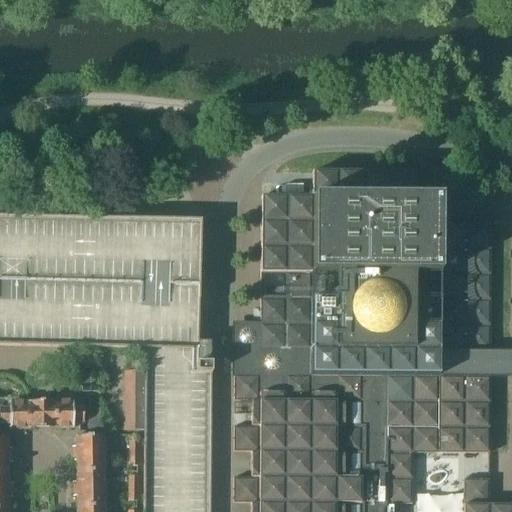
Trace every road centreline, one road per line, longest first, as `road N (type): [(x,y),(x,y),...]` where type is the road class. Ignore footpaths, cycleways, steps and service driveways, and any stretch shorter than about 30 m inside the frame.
road 1 (unknown): [(168,254),(72,249),(64,316),(169,320)]
road 2 (unknown): [(169,320),(172,467)]
road 3 (residential): [(61,511),(61,466),(42,451),(26,468),(25,511)]
